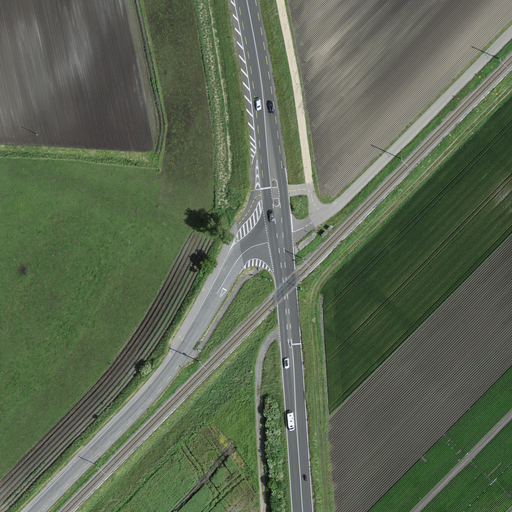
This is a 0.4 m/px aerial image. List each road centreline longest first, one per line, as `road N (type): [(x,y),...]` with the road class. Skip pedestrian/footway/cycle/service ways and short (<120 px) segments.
road 1 (track): [(327,511),(315,289),(511,86)]
road 2 (tertiary): [(35,511),(161,381),(243,252),(280,238)]
road 3 (unclassified): [(280,238),(334,207),(511,31)]
road 4 (primary): [(302,511),(280,238)]
road 5 (primary): [(280,238),(246,0)]
road 6 (track): [(324,215),(312,199),(280,0)]
road 7 (track): [(263,511),(257,373),(265,343),(288,327)]
